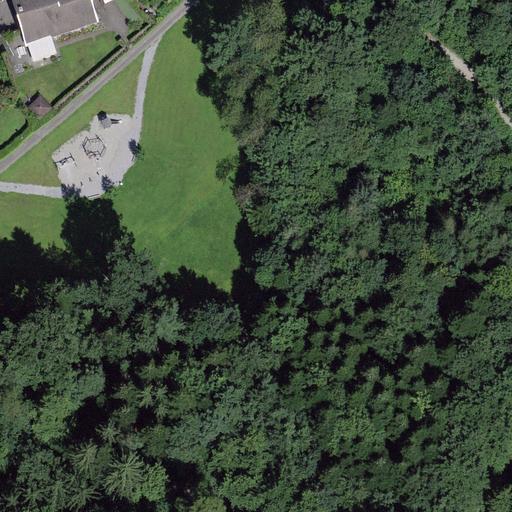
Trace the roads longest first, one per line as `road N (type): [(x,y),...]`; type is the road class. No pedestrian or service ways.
road 1 (track): [(0,370),(55,379),(232,511)]
road 2 (track): [(351,0),(405,26),(511,119)]
